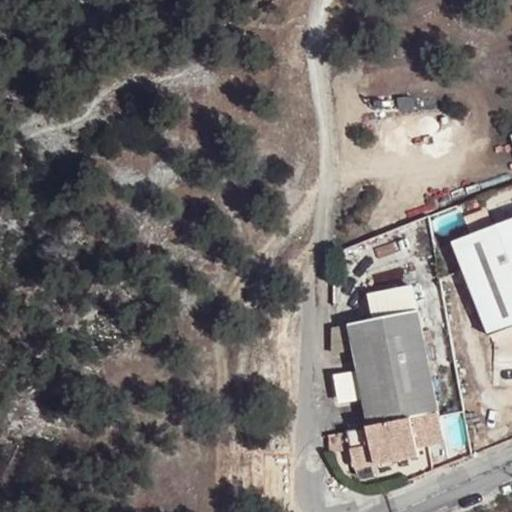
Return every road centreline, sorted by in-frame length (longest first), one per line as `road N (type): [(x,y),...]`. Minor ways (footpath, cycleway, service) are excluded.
road 1 (track): [(337,0),(310,42),(329,131),(254,295),(225,511)]
road 2 (residential): [(511,466),(401,511)]
